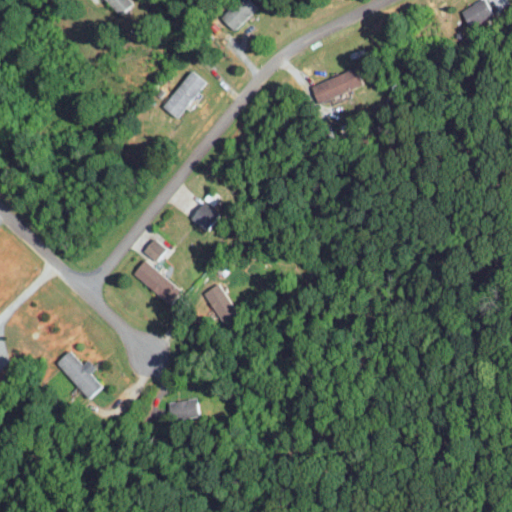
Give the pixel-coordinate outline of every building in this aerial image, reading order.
[(104,0),(118,14),(130,2),(128,0),(104,0)] [(237,0),(220,16),(232,29),(253,10),(244,0),(237,0)] [(470,27),(492,14),(483,0),(477,0),(460,10),(470,27)] [(309,85),(316,102),(359,84),(352,68),(309,85)] [(161,105),(175,117),(204,82),(190,70),(161,105)] [(155,260),(166,248),(154,236),(142,248),(155,260)] [(132,270),(164,300),(176,287),(144,257),(132,270)] [(238,311),(217,282),(203,292),(224,321),(238,311)] [(55,360),(88,397),(103,384),(83,361),(81,363),(68,348),(55,360)] [(172,420),(201,413),(197,396),(169,402),(172,420)]
